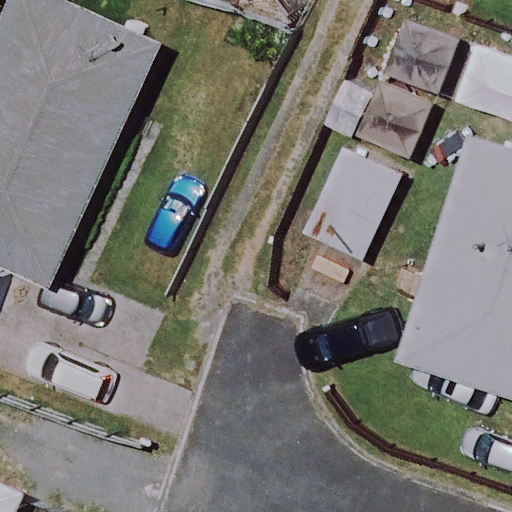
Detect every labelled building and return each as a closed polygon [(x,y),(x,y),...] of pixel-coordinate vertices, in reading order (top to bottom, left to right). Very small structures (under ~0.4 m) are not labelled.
[(0,250),(81,284),(182,36),(93,0),(32,0),(0,80),(0,250)] [(511,128),(489,122),(422,359),(511,385),(511,128)] [(415,168),(354,145),(321,233),(381,256),(415,168)] [(0,321),(18,283),(0,274),(0,321)] [(0,511),(32,511),(41,493),(0,474),(0,511)]
